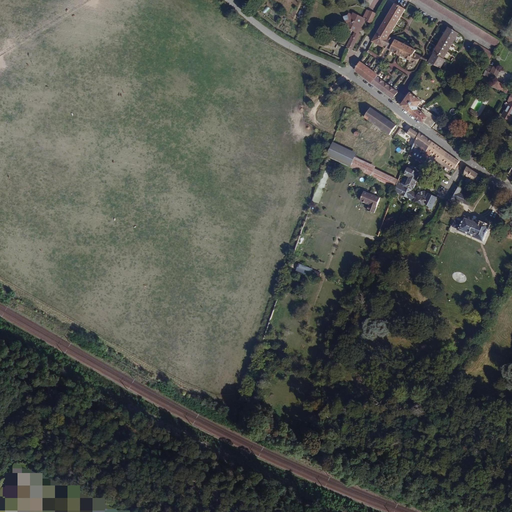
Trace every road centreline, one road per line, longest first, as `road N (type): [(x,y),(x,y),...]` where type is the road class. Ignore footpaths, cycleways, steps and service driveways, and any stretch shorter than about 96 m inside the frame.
road 1 (residential): [(510,190),(347,73)]
road 2 (residential): [(347,73),(270,34),(229,0)]
